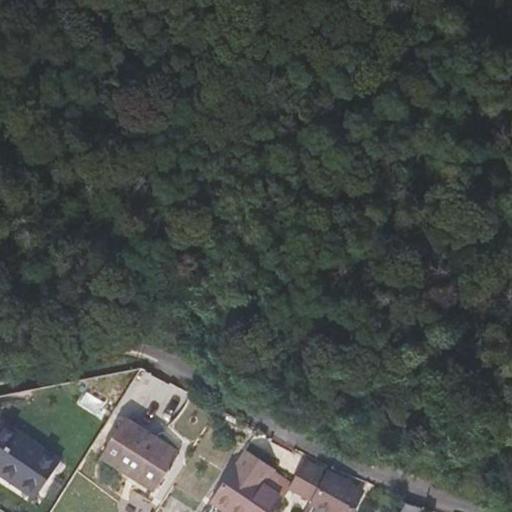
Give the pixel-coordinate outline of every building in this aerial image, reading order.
[(179,453),(124,418),(99,457),(154,492),(179,453)] [(60,461),(1,420),(0,420),(0,474),(35,498),(60,461)] [(268,484),(276,473),(276,472),(244,450),(210,503),(223,511),(274,511),(285,496),(268,484)] [(292,483),(288,490),(313,503),(329,472),(305,461),(292,483)] [(323,511),(353,511),(364,491),(329,472),(313,503),(311,505),(323,511)] [(292,483),(276,473),(268,484),(285,496),(288,490),(292,483)] [(421,511),(423,509),(406,503),(400,511),(421,511)]
